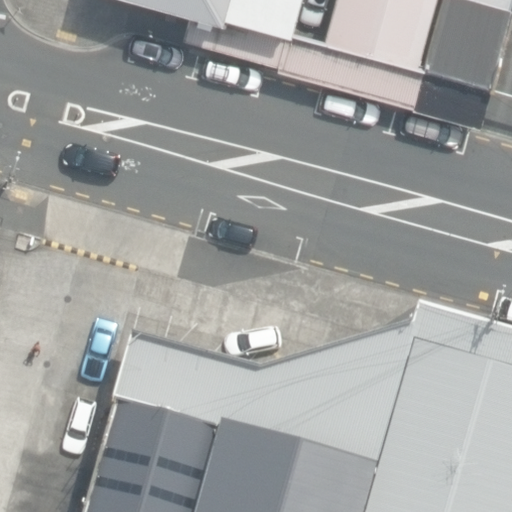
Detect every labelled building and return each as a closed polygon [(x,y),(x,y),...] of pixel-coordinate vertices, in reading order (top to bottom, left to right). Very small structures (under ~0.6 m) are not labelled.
[(230,0),(146,0),(226,20),(230,0)] [(310,0),(241,0),(237,17),(302,34),(310,0)] [(511,16),(511,0),(343,0),(333,41),(495,87),(511,16)] [(356,511),(408,324),(248,362),(127,328),(110,394),(215,426),(192,511),(356,511)] [(356,511),(511,511),(511,354),(408,324),(356,511)] [(75,511),(192,511),(215,426),(110,394),(75,511)]
